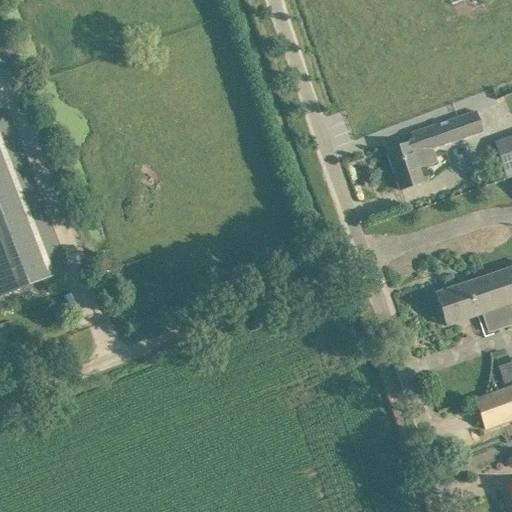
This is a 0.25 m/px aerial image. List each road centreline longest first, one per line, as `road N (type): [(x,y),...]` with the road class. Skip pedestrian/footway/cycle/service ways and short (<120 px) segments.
road 1 (unclassified): [(0,400),(366,260)]
road 2 (unclassified): [(366,260),(273,0)]
road 3 (unclassified): [(457,511),(366,260)]
